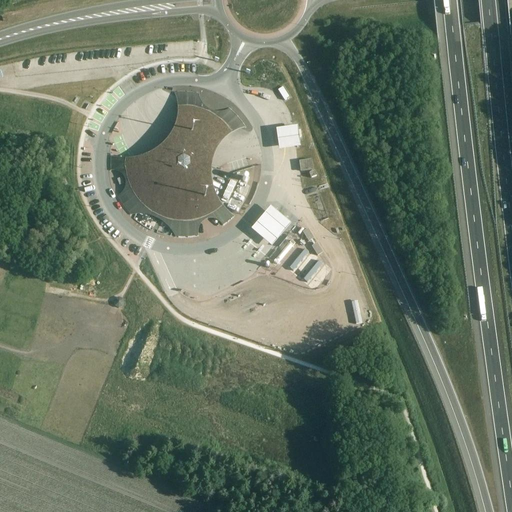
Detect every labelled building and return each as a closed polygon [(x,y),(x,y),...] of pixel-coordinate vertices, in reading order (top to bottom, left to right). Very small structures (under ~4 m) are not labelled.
[(283,87),(278,91),(284,101),(289,97),(283,87)] [(119,195),(117,196),(123,206),(130,215),(136,214),(143,215),(150,216),(156,219),(159,221),(161,222),(167,226),(171,231),(174,237),(186,238),(197,236),(197,233),(197,231),(197,229),(198,227),(199,225),(201,223),(202,222),(204,220),(207,220),(209,219),(211,219),(213,219),(216,220),(218,221),(220,222),(221,224),(222,226),(234,216),(227,212),(221,206),(216,199),(213,192),(210,184),(209,176),(209,168),(211,160),(214,152),(219,145),(224,139),(231,134),(238,130),(246,127),(239,117),(229,108),(227,110),(224,111),(221,112),(217,112),(214,112),(211,111),(208,110),(205,108),(203,106),(201,103),(199,100),(198,97),(198,93),(187,92),(174,92),(176,100),(177,108),(177,116),(175,124),(172,132),(168,139),(162,145),(156,150),(149,154),(141,157),(133,159),(125,159),(117,158),(109,155),(109,171),(111,171),(114,171),(116,171),(118,172),(120,174),(121,175),(123,177),(124,179),(124,181),(125,183),(125,185),(124,188),(123,190),(122,192),(121,193),(119,195)] [(297,138),(296,130),(295,124),(292,124),(281,126),(274,127),(277,149),(284,148),(296,146),(298,146),(298,144),(297,138)] [(312,171),(311,160),(298,162),(299,164),(300,164),(301,170),(302,170),(302,172),(312,171)] [(269,205),(249,228),(258,235),(270,246),(289,223),(277,212),(269,205)] [(307,228),(302,232),(308,241),(313,238),(307,228)] [(316,243),(312,246),(317,256),(322,253),(316,243)] [(119,308),(123,307),(124,304),(124,302),(123,300),(122,300),(119,298),(117,298),(114,299),(113,303),(114,306),(119,308)]
